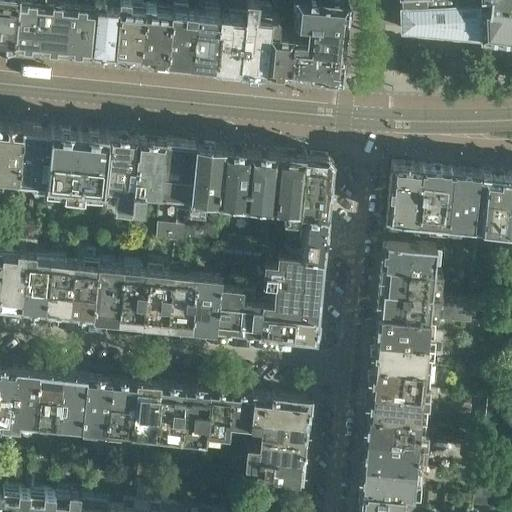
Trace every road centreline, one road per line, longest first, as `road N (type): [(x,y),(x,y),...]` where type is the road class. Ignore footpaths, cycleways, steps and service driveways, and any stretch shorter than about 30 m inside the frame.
road 1 (tertiary): [(369,104),(0,69)]
road 2 (residential): [(345,367),(0,332)]
road 3 (residential): [(345,367),(366,139)]
road 4 (residential): [(366,139),(511,143)]
road 5 (residential): [(330,511),(345,367)]
road 6 (tertiary): [(511,104),(369,104)]
